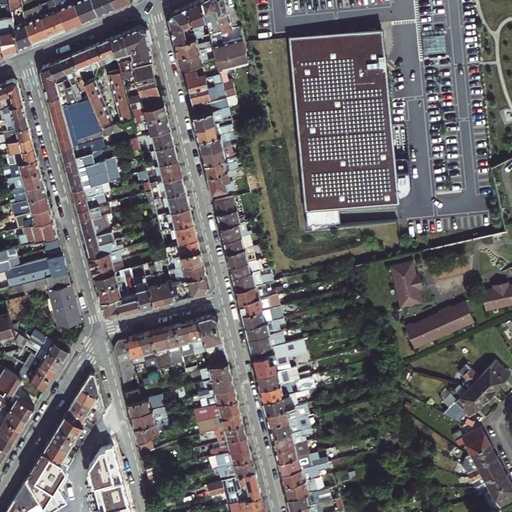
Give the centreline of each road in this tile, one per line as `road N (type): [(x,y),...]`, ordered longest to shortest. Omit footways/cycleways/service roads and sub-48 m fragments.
road 1 (residential): [(226,295),(152,4)]
road 2 (residential): [(26,58),(98,330)]
road 3 (residential): [(279,511),(226,295)]
road 4 (residential): [(98,330),(0,491)]
road 5 (residential): [(98,330),(146,511)]
road 6 (residential): [(152,4),(26,58)]
road 7 (residential): [(226,295),(98,330)]
